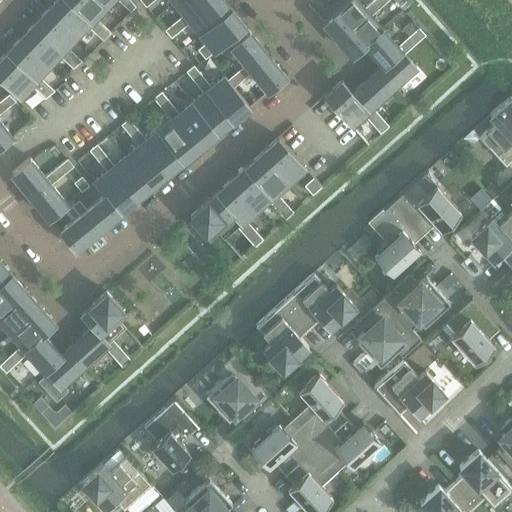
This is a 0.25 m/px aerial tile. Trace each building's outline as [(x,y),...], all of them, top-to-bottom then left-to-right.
[(92,20),(70,0),(55,0),(48,8),(77,35),(87,25),(92,20)] [(106,5),(100,0),(70,0),(92,20),(87,25),(96,34),(104,25),(95,17),(106,5)] [(100,0),(106,5),(110,0),(118,0),(130,11),(135,6),(130,0),(100,0)] [(175,0),(174,2),(184,14),(187,18),(209,0),(175,0)] [(182,28),(190,22),(200,34),(231,9),(223,0),(209,0),(187,18),(184,14),(176,21),(182,28)] [(346,0),(323,21),(323,20),(322,21),(338,38),(367,11),(371,15),(381,6),(375,0),(372,0),(364,8),(357,0),(346,0)] [(77,35),(48,8),(34,23),(63,50),(58,55),(66,62),(74,54),(66,46),(77,35)] [(205,59),(245,26),(231,9),(200,34),(207,42),(197,49),(205,59)] [(352,55),(365,44),(364,43),(382,28),(371,15),(367,11),(338,38),(352,55)] [(176,21),(164,30),(171,38),(182,28),(176,21)] [(63,50),(34,23),(19,38),(48,65),(58,55),(63,50)] [(104,25),(96,34),(103,40),(111,32),(104,25)] [(364,43),(365,44),(383,64),(383,65),(401,49),(404,53),(415,44),(409,37),(398,46),(382,28),(364,43)] [(425,34),(419,28),(409,37),(415,44),(425,34)] [(267,53),(248,30),(230,45),(246,64),(249,68),(267,53)] [(48,65),(19,38),(5,53),(34,80),(39,75),(48,65)] [(401,49),(383,65),(383,64),(375,71),(391,88),(416,66),(404,53),(401,49)] [(30,84),(38,92),(46,83),(39,75),(34,80),(5,53),(0,58),(0,78),(19,96),(30,84)] [(249,68),(246,64),(237,71),(243,79),(252,71),(268,90),(286,76),(267,53),(249,68)] [(74,54),(66,62),(73,68),(81,60),(74,54)] [(193,65),(186,71),(194,81),(202,75),(193,65)] [(227,79),(234,87),(243,79),(237,71),(227,79)] [(371,106),(391,88),(375,71),(352,92),(351,92),(366,109),(371,106)] [(206,89),(211,86),(202,75),(194,81),(203,92),(190,102),(215,133),(232,120),(206,89)] [(206,89),(232,120),(249,106),(234,87),(227,79),(224,75),(211,86),(206,89)] [(350,125),(362,113),(373,125),(381,117),(371,106),(366,109),(351,92),(352,92),(341,80),(323,95),(324,96),(350,125)] [(46,83),(38,92),(45,98),(54,90),(46,83)] [(161,91),(153,98),(162,108),(170,102),(161,91)] [(8,94),(0,100),(0,101),(6,109),(16,101),(8,94)] [(511,160),(511,97),(510,96),(490,115),(497,123),(480,138),(505,166),(511,160)] [(174,116),(178,112),(170,102),(162,108),(170,119),(158,129),(183,160),(199,146),(174,116)] [(174,116),(199,146),(215,133),(190,102),(178,112),(174,116)] [(380,132),(388,125),(381,117),(373,125),(380,132)] [(128,118),(121,124),(129,134),(136,128),(128,118)] [(0,145),(12,136),(0,121),(0,145)] [(141,142),(146,139),(136,128),(129,134),(138,145),(126,155),(151,186),(166,173),(141,142)] [(141,142),(166,173),(183,160),(158,129),(146,139),(141,142)] [(278,136),(261,152),(287,181),(304,166),(278,137),(278,136)] [(97,143),(89,150),(98,161),(106,154),(97,143)] [(272,196),(276,192),(287,181),(261,152),(245,166),(272,196)] [(110,168),(114,165),(106,154),(98,161),(106,171),(93,181),(104,194),(105,193),(120,211),(135,199),(110,168)] [(110,168),(135,199),(151,186),(126,155),(114,165),(110,168)] [(45,176),(29,157),(11,172),(30,195),(48,180),(51,184),(62,175),(56,167),(45,176)] [(62,175),(73,166),(67,158),(56,167),(62,175)] [(272,196),(245,166),(230,180),(256,209),(267,199),(278,211),(286,204),(276,192),(272,196)] [(427,171),(394,200),(421,229),(420,230),(423,233),(424,232),(434,223),(440,230),(461,212),(436,184),(427,192),(417,181),(428,172),(427,171)] [(73,182),(81,191),(89,185),(81,176),(73,182)] [(321,186),(321,185),(313,177),(304,185),(312,194),(321,186)] [(30,195),(49,217),(67,203),(51,184),(48,180),(30,195)] [(256,209),(230,180),(214,193),(241,223),(245,219),(256,209)] [(493,197),(501,190),(492,180),(484,188),(493,197)] [(481,208),(490,200),(478,187),(469,195),(481,208)] [(104,194),(86,209),(82,212),(97,230),(120,211),(105,193),(104,194)] [(237,227),(247,238),(256,231),(245,219),(241,223),(214,193),(190,216),(208,235),(215,229),(224,239),(237,227)] [(78,215),(59,230),(74,248),(97,230),(82,212),(86,209),(79,199),(71,206),(78,215)] [(421,229),(394,200),(383,210),(382,208),(367,221),(369,223),(363,228),(364,229),(373,221),(390,239),(373,254),(392,274),(420,249),(410,238),(420,230),(421,229)] [(285,219),(293,211),(286,204),(278,211),(285,219)] [(499,255),(508,265),(511,261),(511,220),(507,215),(497,224),(490,217),(470,235),(493,260),(499,255)] [(254,246),(262,239),(256,231),(247,238),(254,246)] [(0,283),(11,273),(0,261),(0,283)] [(0,311),(25,289),(11,273),(0,283),(0,311)] [(329,290),(313,273),(284,299),(310,327),(320,318),(328,328),(354,304),(336,283),(329,290)] [(418,283),(409,273),(382,297),(411,330),(412,329),(421,321),(423,324),(449,301),(426,276),(418,283)] [(450,273),(440,283),(445,288),(455,279),(450,273)] [(0,320),(10,332),(40,305),(25,289),(0,311),(0,320)] [(108,342),(104,346),(114,358),(123,350),(112,339),(125,327),(117,317),(124,311),(106,291),(81,313),(92,326),(93,325),(108,342)] [(422,340),(412,329),(411,330),(382,297),(355,321),(364,331),(356,339),(379,364),(395,350),(402,358),(422,340)] [(498,330),(500,329),(471,298),(440,326),(474,364),(495,345),(485,335),(494,326),(498,330)] [(308,346),(300,336),(310,327),(284,299),(255,325),(271,342),(263,349),(282,369),(308,346)] [(42,333),(55,322),(40,305),(10,332),(21,344),(10,354),(17,362),(28,352),(25,348),(42,333)] [(93,325),(92,326),(69,346),(84,364),(104,346),(108,342),(93,325)] [(61,354),(42,333),(25,348),(28,352),(44,370),(61,354)] [(84,364),(69,346),(61,354),(44,370),(47,373),(38,381),(56,401),(68,390),(62,383),(84,364)] [(121,365),(130,358),(123,350),(114,358),(121,365)] [(245,421),(272,396),(233,353),(214,370),(221,378),(205,393),(228,418),(236,411),(245,421)] [(10,354),(0,363),(0,365),(5,372),(17,362),(10,354)] [(399,414),(409,405),(418,414),(444,391),(425,370),(418,376),(403,359),(373,386),(399,414)] [(296,421),(293,418),(292,419),(315,444),(345,417),(344,416),(341,419),(333,409),(343,400),(318,372),(298,391),(312,407),(296,421)] [(84,390),(79,395),(84,400),(89,395),(84,390)] [(40,395),(32,402),(41,411),(48,405),(40,395)] [(199,425),(174,398),(144,426),(156,440),(151,445),(171,467),(189,451),(181,441),(199,425)] [(48,405),(41,411),(54,426),(71,411),(65,403),(57,410),(53,410),(48,405)] [(511,415),(504,423),(509,428),(501,435),(506,441),(496,450),(511,467),(511,415)] [(342,420),(346,417),(345,417),(315,444),(338,469),(335,465),(344,457),(352,466),(380,441),(362,421),(351,430),(342,420)] [(284,471),(285,471),(315,444),(292,419),(295,423),(286,431),(278,422),(250,447),(268,467),(279,458),(287,468),(284,471)] [(385,424),(380,428),(383,432),(388,428),(385,424)] [(334,466),(337,470),(338,469),(315,444),(285,471),(285,472),(289,469),(297,479),(287,488),(308,511),(316,511),(332,497),(318,481),(334,466)] [(458,466),(464,471),(453,480),(476,505),(486,496),(492,503),(511,486),(477,449),(458,466)] [(109,470),(102,463),(81,482),(105,508),(115,499),(124,509),(152,484),(126,455),(109,470)] [(174,507),(174,508),(177,511),(225,511),(223,509),(231,502),(208,477),(183,500),(185,502),(177,510),(174,507)] [(467,511),(476,505),(453,480),(443,490),(438,484),(419,501),(429,511),(467,511)] [(294,501),(284,510),(286,511),(293,511),(299,507),(294,501)]
